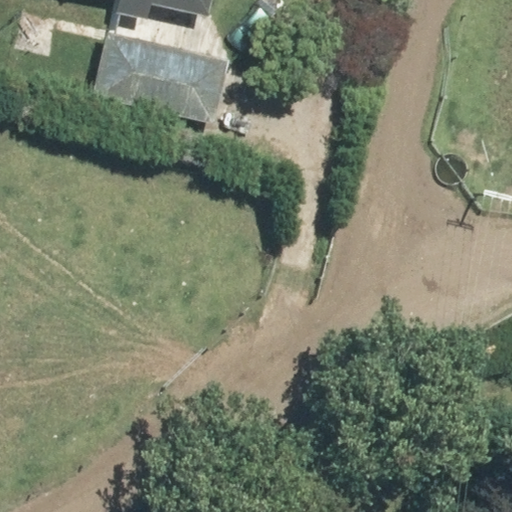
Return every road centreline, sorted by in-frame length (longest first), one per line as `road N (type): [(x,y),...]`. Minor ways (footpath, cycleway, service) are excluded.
road 1 (track): [(105,511),(255,432),(366,270),(421,0)]
road 2 (track): [(511,268),(366,270)]
